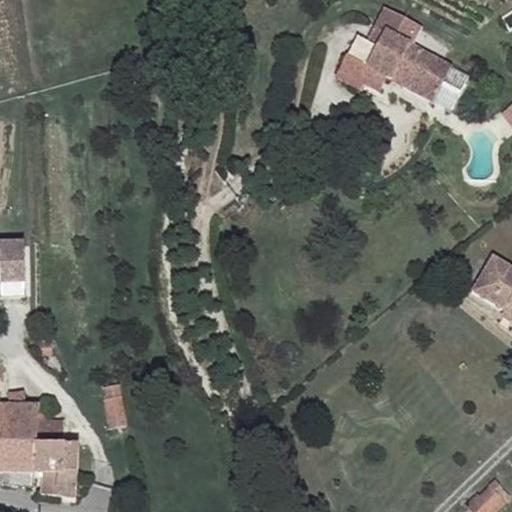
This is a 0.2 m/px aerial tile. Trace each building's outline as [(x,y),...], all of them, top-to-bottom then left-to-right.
[(452,69),(376,29),(367,45),(376,50),(359,83),(380,94),(388,80),(433,104),(452,69)] [(511,106),(502,114),(511,127),(511,106)] [(359,131),(370,123),(367,122),(365,121),(364,120),(363,118),(362,116),(353,123),(359,131)] [(24,248),(0,248),(0,290),(1,290),(25,290),(24,248)] [(511,269),(492,258),(471,293),(505,313),(508,309),(511,311),(511,269)] [(25,290),(1,290),(1,301),(25,301),(25,290)] [(511,311),(508,309),(505,313),(501,319),(511,325),(511,311)] [(39,344),(39,361),(52,362),(52,344),(39,344)] [(0,448),(35,448),(36,423),(36,408),(26,408),(26,383),(10,383),(10,408),(0,408),(0,448)] [(118,401),(107,403),(104,403),(109,434),(128,430),(123,400),(118,401)] [(64,424),(36,423),(35,448),(65,449),(64,424)] [(35,448),(0,448),(0,479),(36,480),(35,448)] [(78,449),(65,449),(35,448),(36,480),(42,479),(58,481),(57,503),(76,508),(78,449)] [(58,481),(42,479),(42,499),(57,503),(58,481)] [(495,483),(488,490),(493,494),(495,491),(498,489),(502,490),(495,483)] [(493,497),(493,494),(488,490),(480,498),(493,511),(499,511),(506,506),(501,503),(498,502),(496,501),(494,500),(493,497)] [(471,511),(493,511),(480,498),(478,496),(467,507),(471,511)]
